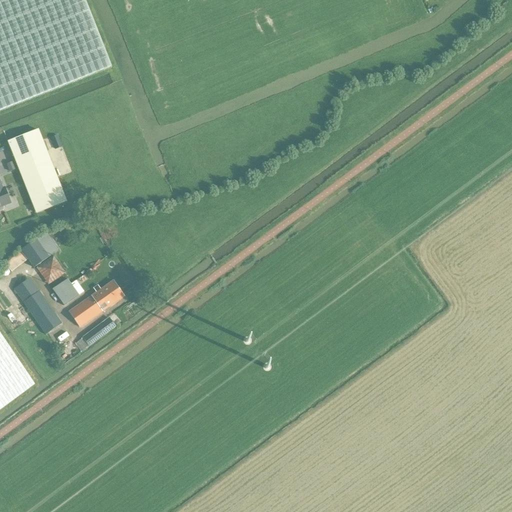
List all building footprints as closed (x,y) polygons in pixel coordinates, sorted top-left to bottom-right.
[(0,0),(0,110),(111,67),(84,0),(0,0)] [(36,214),(67,202),(38,131),(8,142),(36,214)] [(50,138),(55,150),(62,147),(57,135),(50,138)] [(0,210),(2,210),(2,209),(3,208),(3,207),(11,204),(9,199),(4,188),(2,189),(0,183),(0,210)] [(34,268),(58,250),(46,233),(21,250),(34,268)] [(12,272),(27,260),(21,252),(6,264),(12,272)] [(113,277),(123,270),(115,258),(105,265),(113,277)] [(46,335),(61,324),(30,278),(14,289),(46,335)] [(67,279),(53,289),(64,305),(83,292),(76,281),(71,284),(67,279)] [(79,327),(125,297),(114,281),(69,312),(79,327)] [(110,319),(76,344),(83,352),(116,327),(110,319)] [(0,409),(35,384),(0,332),(0,409)]
